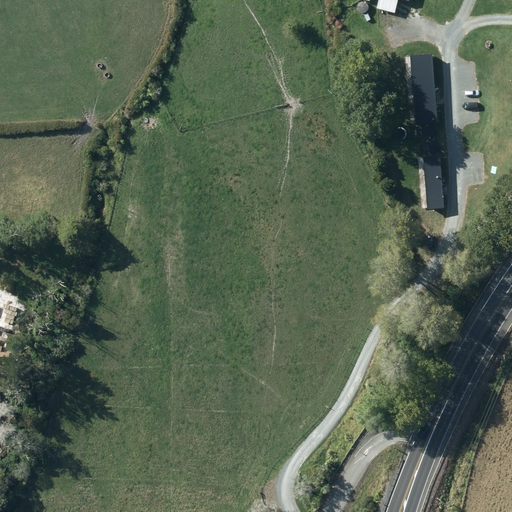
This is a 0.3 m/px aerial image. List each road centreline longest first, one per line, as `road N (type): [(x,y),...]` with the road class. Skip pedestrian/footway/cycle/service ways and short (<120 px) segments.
road 1 (primary): [(511,287),(427,443)]
road 2 (residential): [(329,511),(378,444),(401,434),(427,443)]
